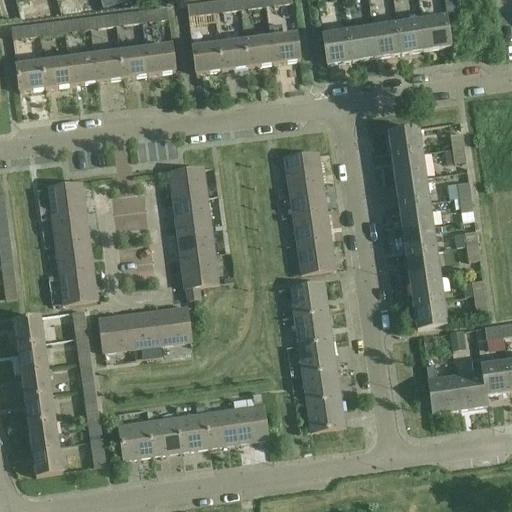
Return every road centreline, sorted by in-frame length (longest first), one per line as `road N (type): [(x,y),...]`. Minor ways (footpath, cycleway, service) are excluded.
road 1 (residential): [(389,460),(339,108)]
road 2 (residential): [(65,511),(389,460)]
road 3 (residential): [(155,206),(164,291),(158,300),(122,304),(114,295),(105,211)]
road 4 (residential): [(118,138),(339,108)]
road 5 (residential): [(339,108),(511,82)]
road 6 (residential): [(389,460),(511,444)]
